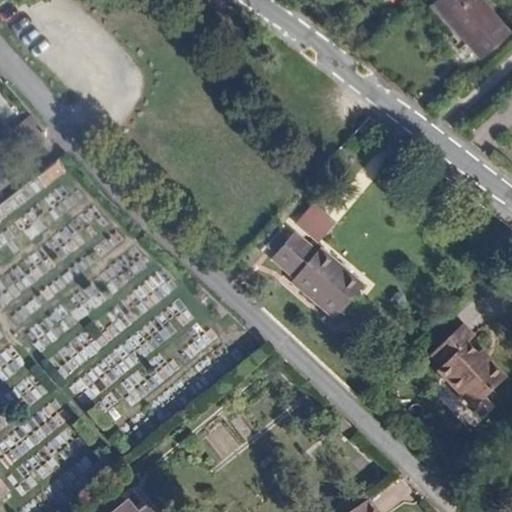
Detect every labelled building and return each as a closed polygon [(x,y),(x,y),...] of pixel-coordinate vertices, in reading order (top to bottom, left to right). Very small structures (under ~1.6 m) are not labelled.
[(432,0),(431,1),(478,55),(509,29),(488,6),(495,0),(432,0)] [(16,131),(34,154),(44,146),(41,134),(31,121),(16,131)] [(41,170),(44,181),(68,174),(64,163),(41,170)] [(335,224),(315,207),(297,229),(316,246),(335,224)] [(290,278),(288,280),(334,319),(361,288),(316,249),(314,251),(291,232),(269,257),(290,278)] [(435,371),(449,388),(478,359),(475,356),(466,346),(474,339),(464,326),(430,354),(440,367),(435,371)] [(489,362),(483,354),(478,359),(484,366),(489,362)] [(478,359),(449,388),(468,410),(504,380),(489,362),(484,366),(478,359)] [(0,473),(0,499),(13,489),(0,473)] [(141,511),(143,511),(133,498),(116,511),(141,511)] [(159,511),(152,503),(143,511),(141,511),(159,511)] [(367,511),(361,503),(347,511),(367,511)]
